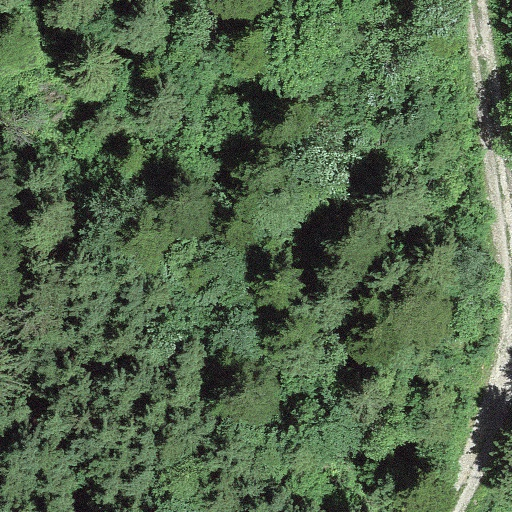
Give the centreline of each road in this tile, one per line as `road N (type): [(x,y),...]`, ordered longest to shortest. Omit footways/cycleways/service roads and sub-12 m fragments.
road 1 (track): [(511,264),(494,183),(475,0)]
road 2 (track): [(442,511),(511,364)]
